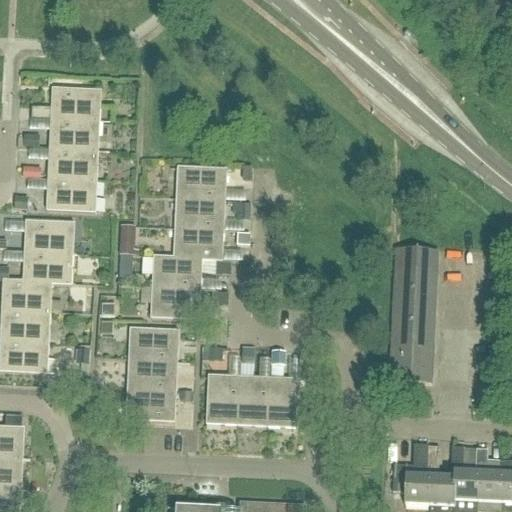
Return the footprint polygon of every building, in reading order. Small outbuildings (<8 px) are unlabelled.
[(511,8),(500,17),(508,28),(511,25),(511,8)] [(99,97),(100,86),(57,84),(56,95),(99,97)] [(56,95),(53,95),(52,125),(100,128),(102,97),(99,97),(56,95)] [(52,125),(50,155),(99,158),(100,128),(52,125)] [(25,140),(25,151),(37,151),(38,140),(25,140)] [(97,187),(99,158),(50,155),(49,185),(97,187)] [(24,172),(24,183),(38,183),(38,173),(24,172)] [(252,173),(244,172),(243,184),(252,185),(252,173)] [(177,204),(226,206),(227,176),(179,173),(177,204)] [(96,218),(97,187),(49,185),(47,216),(96,218)] [(28,203),(15,202),(15,214),(28,214),(28,203)] [(224,236),(226,206),(177,204),(176,234),(224,236)] [(251,210),(238,210),(237,223),(251,224),(251,210)] [(25,258),(74,260),(75,229),(27,227),(25,258)] [(136,231),(121,231),(120,260),(134,260),(140,261),(140,255),(135,255),(136,231)] [(223,267),(224,236),(176,234),(175,263),(175,264),(203,265),(203,266),(217,267),(223,267)] [(237,238),(237,250),(250,250),(250,239),(237,238)] [(432,390),(437,276),(438,256),(397,254),(391,388),(432,390)] [(72,291),(74,260),(25,258),(24,287),(24,288),(52,289),(52,290),(72,291)] [(120,260),(120,272),(133,273),(134,260),(120,260)] [(175,264),(175,263),(155,262),(153,293),(201,295),(202,278),(203,266),(203,265),(175,264)] [(203,266),(202,278),(216,279),(217,267),(203,266)] [(217,267),(216,279),(230,280),(231,267),(223,267),(217,267)] [(9,272),(0,272),(0,281),(8,282),(9,272)] [(24,287),(4,286),(2,317),(51,319),(52,290),(52,289),(24,288),(24,287)] [(200,326),(201,295),(153,293),(152,324),(200,326)] [(102,309),(102,321),(115,321),(115,309),(102,309)] [(49,349),(51,319),(2,317),(1,346),(49,349)] [(113,341),(114,327),(102,327),(101,340),(113,341)] [(130,365),(178,368),(179,337),(131,335),(130,365)] [(49,365),(49,349),(1,346),(0,366),(0,377),(48,380),(56,380),(57,365),(49,365)] [(211,352),(210,361),(222,362),(222,352),(211,352)] [(243,353),(243,367),(254,368),(255,353),(243,353)] [(81,355),(81,368),(82,368),(82,379),(89,379),(91,356),(81,355)] [(273,356),(272,369),(283,370),(284,356),(273,356)] [(176,397),(178,368),(130,365),(129,395),(176,397)] [(238,431),(240,383),(209,381),(207,430),(238,431)] [(267,433),(270,384),(240,383),(238,431),(267,433)] [(270,384),(267,433),(298,434),(301,386),(270,384)] [(175,428),(176,397),(129,395),(127,426),(175,428)] [(193,406),(194,398),(180,397),(180,405),(193,406)] [(5,420),(5,434),(20,434),(21,421),(5,420)] [(0,464),(21,465),(22,434),(20,434),(5,434),(0,433),(0,464)] [(427,482),(428,452),(416,452),(415,472),(408,471),(394,470),(393,497),(405,498),(405,511),(430,511),(431,482),(427,482)] [(455,484),(454,484),(439,483),(440,453),(428,452),(427,482),(431,482),(430,511),(429,511),(454,511),(455,507),(454,507),(455,484)] [(477,511),(479,479),(475,479),(463,478),(464,453),(452,453),(451,478),(454,478),(454,484),(455,484),(454,507),(455,507),(454,511),(477,511)] [(477,455),(475,479),(479,479),(477,511),(501,511),(503,480),(499,480),(487,479),(488,456),(477,455)] [(0,493),(19,495),(21,465),(0,464),(0,493)] [(503,480),(501,511),(511,511),(511,467),(500,466),(499,480),(503,480)] [(0,511),(18,511),(19,495),(0,493),(0,511)]
